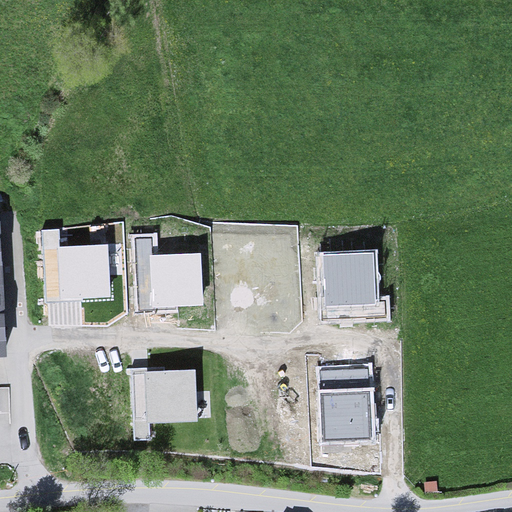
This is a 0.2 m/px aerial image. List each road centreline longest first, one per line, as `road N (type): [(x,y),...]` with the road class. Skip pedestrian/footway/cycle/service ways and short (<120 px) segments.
road 1 (residential): [(0,499),(121,488),(355,502)]
road 2 (residential): [(355,502),(511,492)]
